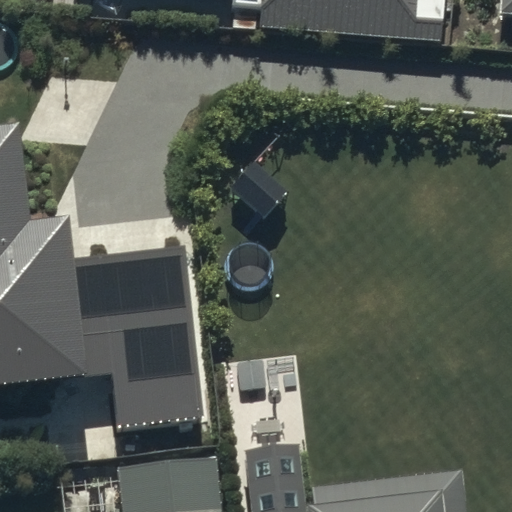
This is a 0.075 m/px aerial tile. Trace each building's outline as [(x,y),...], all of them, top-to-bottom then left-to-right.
[(96,0),(253,12),(254,0),(96,0)] [(265,0),(263,37),(434,48),(437,0),(265,0)] [(511,0),(498,0),(497,29),(511,29),(511,0)] [(0,472),(7,468),(0,456),(0,448),(27,432),(0,386),(0,472)] [(221,511),(218,469),(113,479),(115,511),(221,511)] [(458,511),(456,486),(308,501),(309,511),(458,511)]
